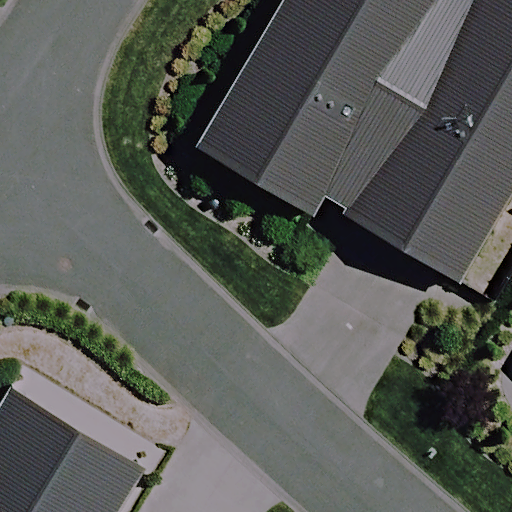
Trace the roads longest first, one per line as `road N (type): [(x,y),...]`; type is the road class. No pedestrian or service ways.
road 1 (residential): [(379,511),(0,146)]
road 2 (residential): [(79,0),(0,117)]
